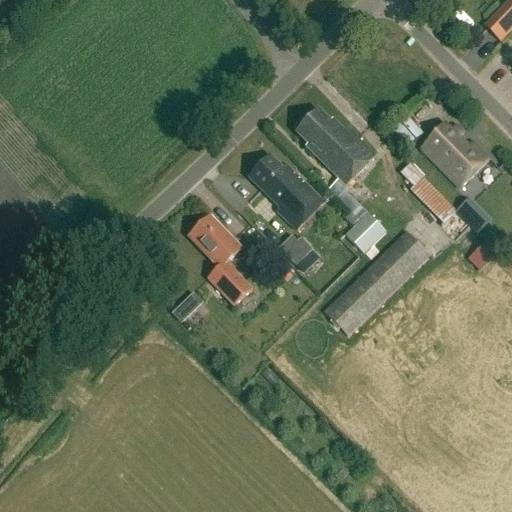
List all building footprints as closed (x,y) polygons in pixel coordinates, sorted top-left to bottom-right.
[(306,148),(339,181),(328,191),(351,215),(359,207),(343,192),(376,160),(348,131),(344,134),(333,120),(331,123),(320,112),(298,133),(309,145),(306,148)] [(390,131),(408,151),(424,137),(406,117),(390,131)] [(461,139),(466,134),(457,125),(451,132),(446,128),(423,150),(461,188),(491,159),(474,142),(469,147),(461,139)] [(285,169),(273,156),(252,177),(283,209),(277,212),(296,232),(325,204),(288,166),(285,169)] [(468,202),(455,216),(464,225),(477,211),(468,202)] [(368,216),(345,238),(363,257),(386,235),(368,216)] [(243,251),(212,218),(191,238),(220,269),(209,278),(236,307),(254,290),(230,264),(243,251)] [(345,338),(428,258),(406,235),(323,315),(345,338)] [(292,238),(278,251),(296,269),(313,253),(301,241),(298,244),(292,238)] [(484,246),(467,262),(478,273),(494,258),(484,246)] [(279,267),(273,273),(285,285),(292,279),(279,267)] [(179,313),(172,320),(182,330),(189,323),(179,313)]
